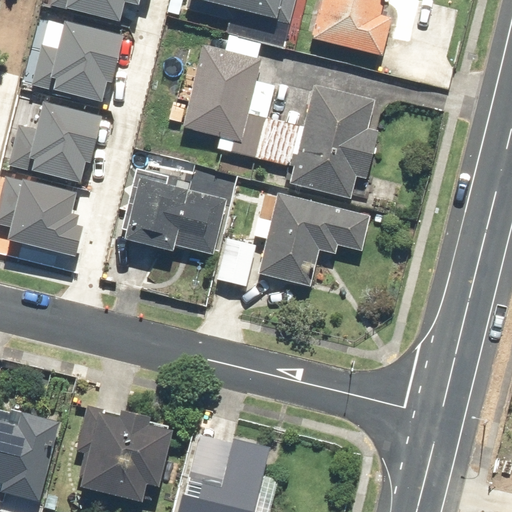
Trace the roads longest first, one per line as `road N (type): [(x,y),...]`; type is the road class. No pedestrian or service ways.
road 1 (residential): [(438,418),(0,309)]
road 2 (secondary): [(438,418),(511,117)]
